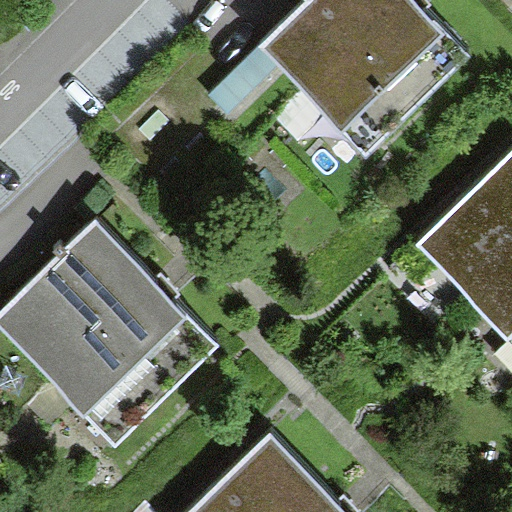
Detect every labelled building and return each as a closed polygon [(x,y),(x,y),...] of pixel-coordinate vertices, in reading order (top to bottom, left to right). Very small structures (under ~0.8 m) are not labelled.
[(292,0),(261,31),(366,138),(468,38),(430,0),(292,0)] [(0,195),(9,205),(97,124),(69,94),(0,158),(0,195)] [(511,137),(418,229),(511,324),(511,137)] [(172,277),(96,202),(0,298),(0,313),(118,430),(219,329),(185,295),(187,293),(172,277)] [(271,415),(173,511),(362,511),(358,507),(360,505),(355,500),(271,415)]
